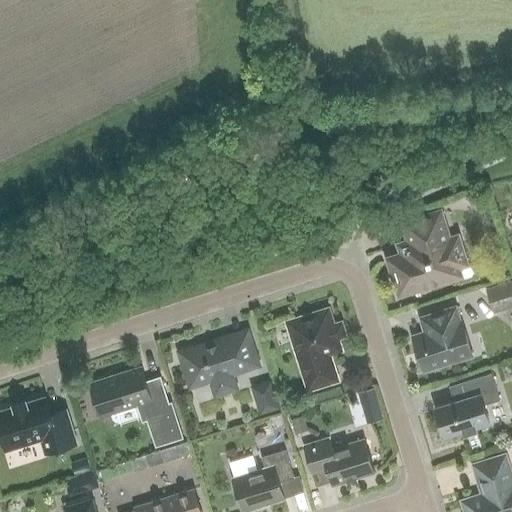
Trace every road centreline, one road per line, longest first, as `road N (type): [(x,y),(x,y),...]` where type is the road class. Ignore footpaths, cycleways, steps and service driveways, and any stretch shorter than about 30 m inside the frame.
road 1 (residential): [(0,368),(313,269),(340,268),(358,284),(422,497)]
road 2 (unclassified): [(0,272),(225,164),(316,131),(511,88)]
